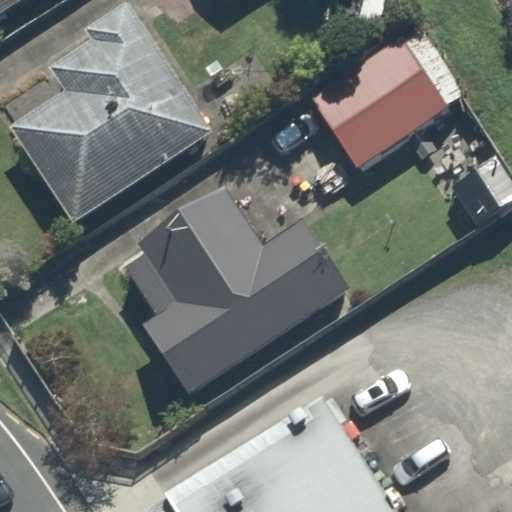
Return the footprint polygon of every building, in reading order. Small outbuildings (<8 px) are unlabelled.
[(0,0),(0,38),(56,0),(0,0)] [(68,96),(14,131),(79,231),(222,138),(132,0),(124,0),(82,28),(93,46),(52,72),(68,96)] [(427,25),(316,90),(362,168),(473,103),(427,25)] [(511,179),(496,154),(474,167),(500,210),(511,203),(511,179)] [(117,275),(193,393),(359,286),(312,213),(279,234),(249,189),(117,275)] [(407,511),(327,388),(152,501),(158,511),(407,511)]
